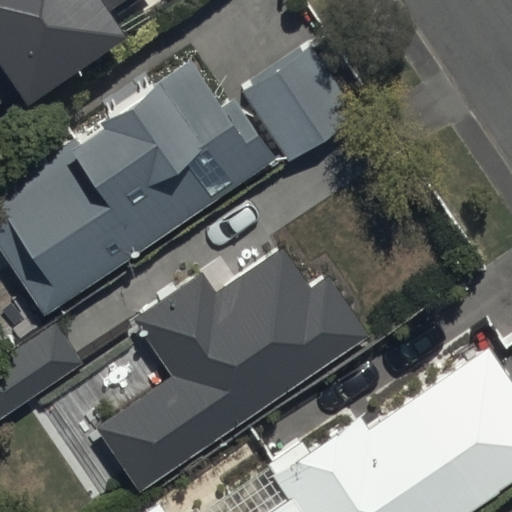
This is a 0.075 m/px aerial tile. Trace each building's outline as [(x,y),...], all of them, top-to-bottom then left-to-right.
[(0,0),(0,74),(6,71),(13,81),(118,12),(110,0),(0,0)] [(300,31),(229,78),(276,150),(348,104),(300,31)] [(49,287),(255,145),(213,84),(204,90),(173,45),(21,149),(31,164),(0,185),(0,237),(10,253),(21,246),(49,287)] [(93,412),(129,465),(350,319),(317,269),(302,279),(273,235),(209,277),(197,259),(131,302),(170,361),(93,412)] [(0,394),(70,347),(48,313),(0,345),(0,394)] [(279,483),(236,511),(427,511),(511,454),(511,386),(474,333),(360,412),(351,399),(263,460),(279,483)] [(161,511),(147,490),(112,511),(161,511)]
